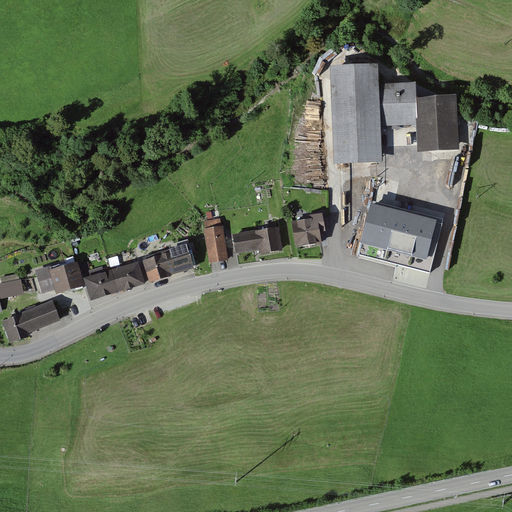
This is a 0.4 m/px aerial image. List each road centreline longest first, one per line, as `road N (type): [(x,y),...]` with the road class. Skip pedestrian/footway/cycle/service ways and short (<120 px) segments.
road 1 (tertiary): [(511,310),(278,269),(147,298),(42,347),(0,356)]
road 2 (secondary): [(511,475),(339,511)]
